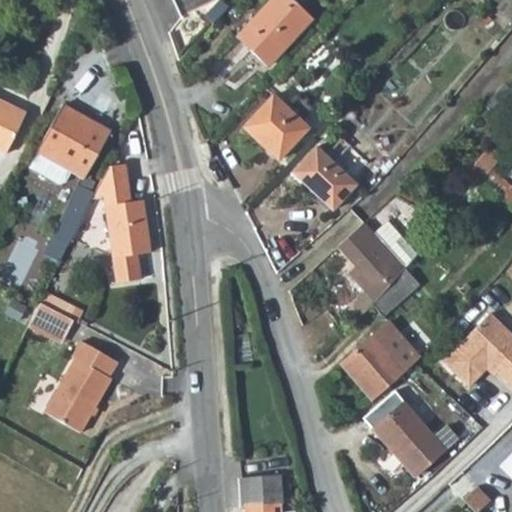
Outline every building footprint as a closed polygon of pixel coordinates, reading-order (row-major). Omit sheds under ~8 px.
[(311,19),(290,0),(269,0),(236,35),(267,65),(311,19)] [(486,0),(511,23),(511,2),(509,0),(486,0)] [(307,128),(271,94),(242,126),(277,159),(307,128)] [(0,155),(4,157),(25,115),(0,102),(0,155)] [(108,131),(60,105),(34,153),(37,155),(32,165),(62,180),(67,171),(83,179),(108,131)] [(209,141),(201,143),(205,157),(212,155),(209,141)] [(355,186),(314,147),(291,172),(332,211),(355,186)] [(467,168),(481,180),(490,169),(477,156),(467,168)] [(122,164),(107,166),(89,199),(101,197),(105,216),(115,281),(138,278),(135,255),(148,252),(140,199),(122,202),(121,194),(125,193),(122,164)] [(511,209),(511,207),(511,184),(491,168),(490,169),(481,180),(479,182),(511,209)] [(140,191),(125,193),(121,194),(122,202),(140,199),(140,191)] [(94,218),(105,216),(101,197),(89,199),(83,210),(82,212),(94,218)] [(56,239),(48,257),(57,262),(68,240),(82,212),(83,210),(68,203),(51,237),(56,239)] [(94,218),(82,212),(68,240),(80,246),(94,218)] [(349,300),(362,314),(373,301),(404,267),(418,252),(389,221),(375,234),(363,222),(336,247),(353,265),(347,271),(361,286),(349,300)] [(419,280),(404,267),(373,301),(384,312),(419,280)] [(62,335),(71,319),(38,302),(27,325),(47,336),(51,329),(62,335)] [(484,368),(487,365),(494,372),(511,389),(511,336),(487,312),(440,361),(466,386),(484,368)] [(337,364),(368,400),(402,372),(381,348),(397,334),(386,323),(337,364)] [(59,342),(62,335),(51,329),(47,336),(59,342)] [(120,363),(84,340),(74,355),(77,357),(44,408),(80,431),(114,381),(110,378),(120,363)] [(484,368),(491,375),(494,372),(487,365),(484,368)] [(434,437),(394,391),(362,418),(372,429),(371,430),(412,477),(456,438),(446,426),(434,437)] [(244,508),(244,511),(278,511),(277,476),(237,479),(239,508),(244,508)]
